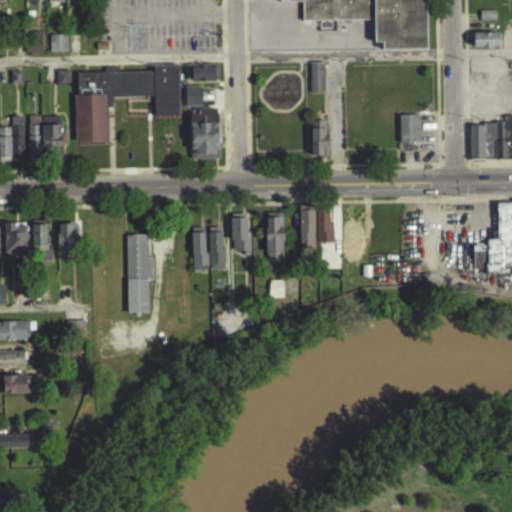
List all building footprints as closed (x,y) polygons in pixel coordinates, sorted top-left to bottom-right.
[(423,0),(278,0),(278,6),(300,6),(300,25),(372,24),(372,46),(380,46),(380,54),(424,53),(423,0)] [(494,26),(494,16),(479,16),(479,26),(494,26)] [(335,27),(318,27),(319,38),(335,37),(335,27)] [(24,38),(25,59),(42,58),(41,37),(24,38)] [(481,52),(471,52),(471,38),(496,37),(497,52),(490,52),(490,53),(481,53),(481,52)] [(65,57),(65,41),(48,41),(48,57),(65,57)] [(309,99),(323,98),(323,68),(308,69),(309,99)] [(178,121),(178,70),(152,71),(152,77),(74,78),(75,148),(106,148),(105,110),(112,110),(112,103),(153,102),(153,122),(178,121)] [(69,76),(55,76),(55,94),(70,93),(69,76)] [(19,77),(9,77),(9,91),(20,90),(19,77)] [(200,93),(184,93),(184,111),(200,111),(200,93)] [(189,120),(189,164),(217,164),(217,114),(197,114),(197,120),(189,120)] [(418,121),(397,121),(398,149),(419,148),(418,121)] [(21,122),(10,122),(11,167),(22,167),(21,122)] [(26,122),(28,164),(40,163),(39,122),(26,122)] [(41,153),(61,152),(60,130),(53,131),(53,122),(40,122),(41,153)] [(511,125),(503,125),(503,129),(468,130),(468,166),(511,164),(511,125)] [(310,162),(325,162),(325,126),(309,127),(310,162)] [(0,167),(10,167),(9,133),(0,133),(0,167)] [(511,208),(495,208),(496,245),(485,245),(485,250),(471,251),(471,275),(484,275),(484,280),(507,280),(507,270),(511,269),(511,208)] [(299,255),(314,254),(312,211),(297,212),(299,255)] [(315,249),(332,248),(332,227),(328,227),(328,216),(315,216),(315,249)] [(265,273),(283,272),(282,219),(264,219),(265,273)] [(248,257),(247,220),(229,221),(231,257),(248,257)] [(341,260),(355,260),(355,227),(340,228),(341,260)] [(26,261),(25,228),(3,228),(4,261),(26,261)] [(56,261),(76,261),(77,229),(57,229),(56,261)] [(31,257),(46,257),(45,230),(30,230),(31,257)] [(205,276),(204,233),(190,233),(191,277),(205,276)] [(208,276),(222,276),(221,233),(207,233),(208,276)] [(147,319),(147,285),(152,285),(152,263),(146,263),(146,240),(125,241),(126,319),(147,319)] [(281,303),(281,286),(267,286),(268,304),(281,303)] [(0,346),(28,346),(28,336),(34,336),(33,326),(0,327),(0,346)] [(84,343),(84,326),(66,326),(66,343),(84,343)] [(0,372),(24,372),(24,356),(0,356),(0,372)] [(2,400),(30,399),(30,381),(1,381),(2,400)] [(0,454),(29,454),(29,440),(0,441),(0,454)]
